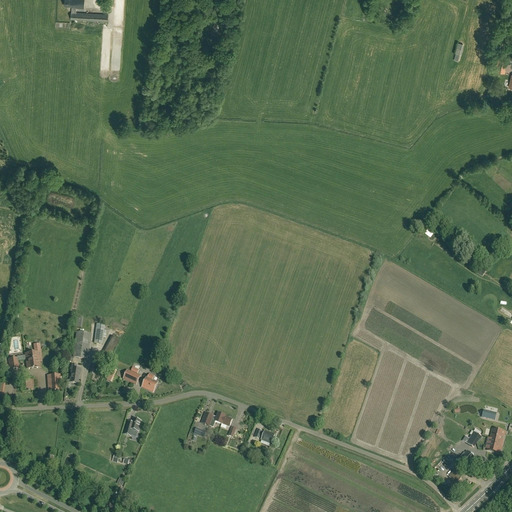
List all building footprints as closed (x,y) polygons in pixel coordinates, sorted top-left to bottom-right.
[(108,22),(108,15),(76,12),(76,8),(84,8),(84,0),(65,0),(65,6),(72,6),(72,12),(71,12),(71,19),(108,22)] [(454,60),(457,61),(459,54),(461,55),(464,45),(458,43),(455,53),(456,53),(454,60)] [(83,319),(75,317),(74,328),(82,329),(83,319)] [(102,344),(104,329),(97,328),(94,343),(102,344)] [(87,359),(91,334),(77,332),(73,357),(87,359)] [(18,361),(26,360),(28,369),(41,367),(40,360),(42,360),(41,351),(25,354),(26,356),(17,357),(17,358),(16,358),(8,359),(10,369),(19,368),(18,361)] [(70,380),(70,383),(71,383),(78,384),(78,379),(79,379),(79,377),(80,370),(79,369),(78,371),(77,371),(77,373),(75,372),(74,376),(71,376),(70,380)] [(137,385),(141,376),(128,371),(124,379),(137,385)] [(146,380),(157,385),(158,382),(153,380),(154,377),(154,376),(154,375),(151,374),(151,375),(150,375),(148,378),(147,377),(146,380)] [(61,375),(51,375),(52,391),(62,390),(61,375)] [(21,390),(34,389),(33,380),(20,381),(21,390)] [(154,392),(157,385),(146,380),(142,387),(154,392)] [(484,411),(483,416),(482,417),(493,420),(495,420),(496,414),(484,411)] [(225,418),(225,416),(219,414),(217,418),(214,417),(206,414),(202,424),(210,426),(212,422),(215,423),(216,422),(222,424),(224,419),(225,419),(226,418),(225,418)] [(224,419),(222,424),(230,427),(233,419),(232,419),(231,418),(229,417),(228,418),(225,416),(225,418),(226,418),(225,419),(224,419)] [(132,425),(128,423),(125,434),(131,436),(133,430),(139,431),(142,422),(134,419),(132,425)] [(205,438),(207,433),(197,429),(194,434),(205,438)] [(276,438),(274,437),(275,435),(271,433),(270,434),(265,432),(264,433),(262,432),(262,431),(258,429),(255,437),(259,439),(260,435),(263,436),(262,440),(271,444),(272,441),(274,442),(276,438)] [(469,439),(466,443),(472,447),(479,435),(481,433),(475,429),(474,432),(473,432),(472,431),(470,434),(471,435),(469,439)] [(494,439),(503,441),(505,432),(492,429),(490,438),(492,439),(494,439)] [(500,454),(503,441),(494,439),(492,439),(490,438),(487,450),(500,454)] [(472,474),(481,464),(467,451),(458,461),(472,474)] [(450,476),(450,477),(457,483),(461,478),(454,472),(450,476)]
